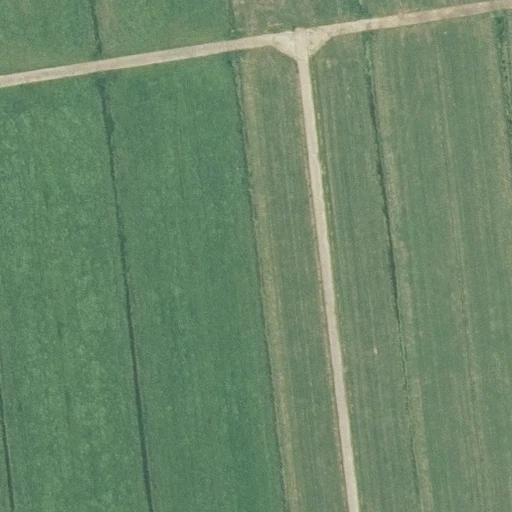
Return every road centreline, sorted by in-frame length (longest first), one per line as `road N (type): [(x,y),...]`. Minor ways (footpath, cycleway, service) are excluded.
road 1 (track): [(342,511),(286,40)]
road 2 (track): [(0,81),(286,40),(467,0)]
